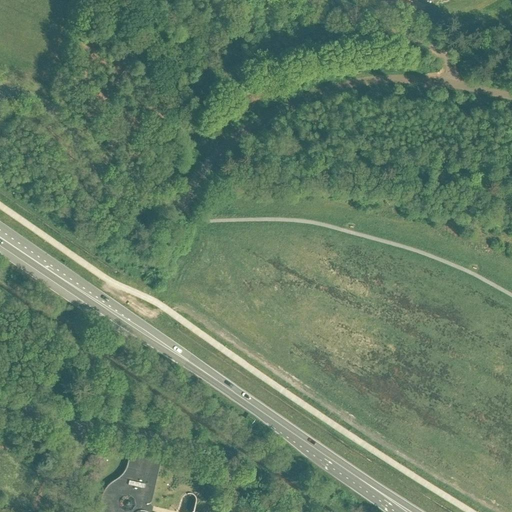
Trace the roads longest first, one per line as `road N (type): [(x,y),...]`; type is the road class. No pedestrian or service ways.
road 1 (unclassified): [(0,90),(57,115),(106,187),(142,204),(185,194),(239,135),(306,98),(362,82),(451,83)]
road 2 (primary): [(265,414),(0,235)]
road 3 (unclassified): [(83,424),(217,458),(234,482),(230,511)]
road 4 (primary): [(417,511),(265,414)]
road 5 (primary): [(265,414),(398,511)]
road 6 (unclassified): [(355,18),(438,51),(451,83)]
